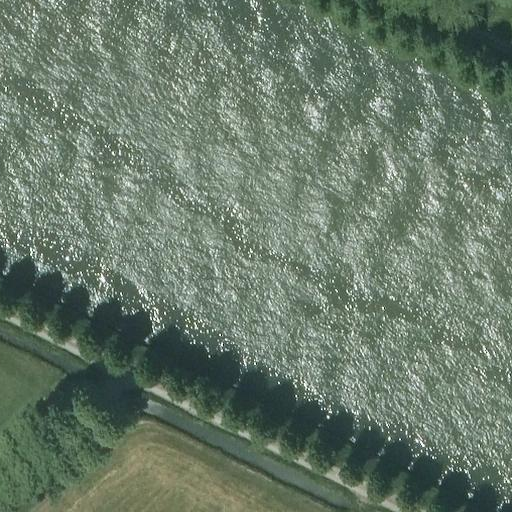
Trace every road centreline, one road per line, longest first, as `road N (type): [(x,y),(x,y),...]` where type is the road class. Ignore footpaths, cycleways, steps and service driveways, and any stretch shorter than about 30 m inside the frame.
road 1 (track): [(407,511),(127,373)]
road 2 (track): [(127,373),(0,490)]
road 3 (track): [(127,373),(0,310)]
